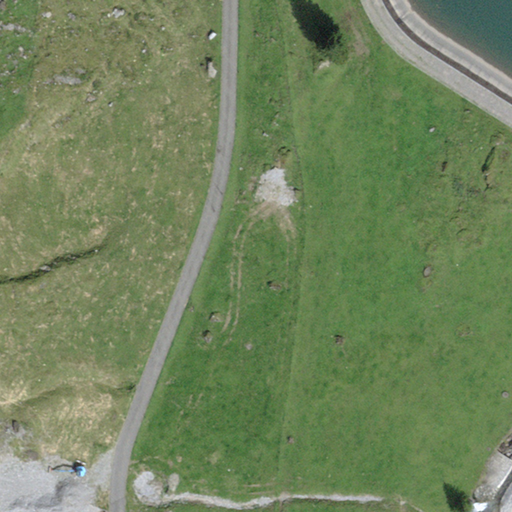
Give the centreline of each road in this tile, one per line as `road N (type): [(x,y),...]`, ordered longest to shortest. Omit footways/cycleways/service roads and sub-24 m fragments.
road 1 (unclassified): [(229,0),(220,175),(121,453),(117,511)]
road 2 (track): [(511,108),(400,32),(387,0)]
